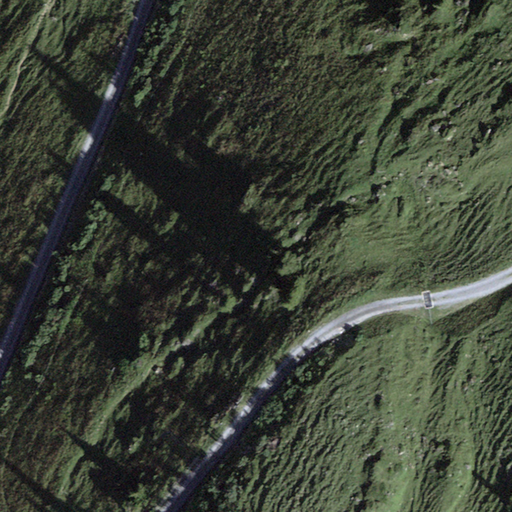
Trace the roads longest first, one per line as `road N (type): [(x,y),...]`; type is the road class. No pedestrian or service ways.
road 1 (track): [(159,511),(282,368),(337,324),(511,271)]
road 2 (track): [(136,0),(0,325)]
